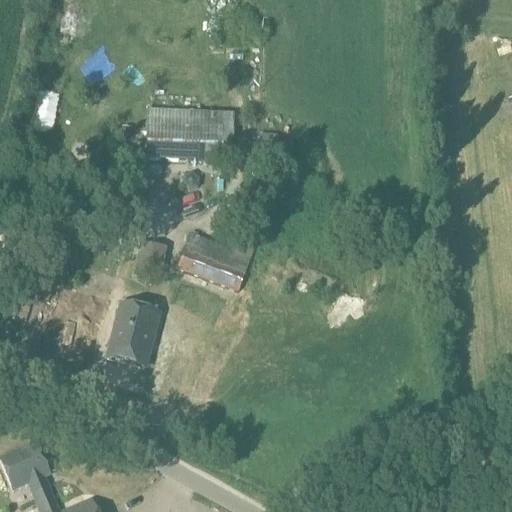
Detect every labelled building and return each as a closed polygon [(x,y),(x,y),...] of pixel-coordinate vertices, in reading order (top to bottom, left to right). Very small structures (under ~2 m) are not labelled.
[(233,146),(234,118),(189,116),(189,132),(147,131),(146,162),(221,164),(222,146),(233,146)] [(121,129),(121,137),(129,137),(129,129),(121,129)] [(275,165),(275,150),(251,150),(250,165),(275,165)] [(181,178),(180,188),(187,193),(196,190),(197,181),(190,175),(181,178)] [(237,293),(248,261),(186,240),(176,272),(237,293)] [(162,274),(165,247),(144,245),(141,272),(162,274)] [(121,308),(107,361),(144,371),(157,317),(121,308)] [(74,511),(56,511),(44,482),(30,488),(40,511),(92,511),(90,505),(74,511)]
